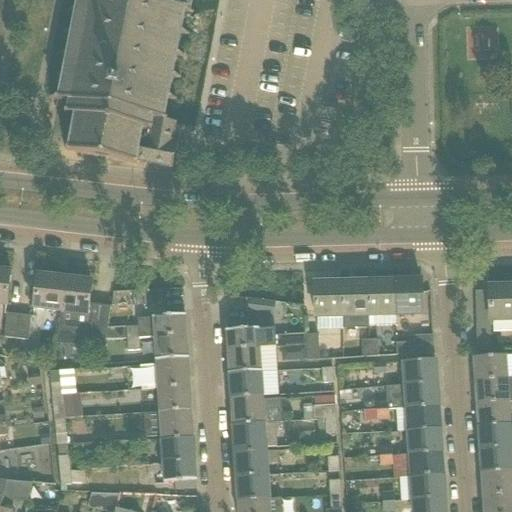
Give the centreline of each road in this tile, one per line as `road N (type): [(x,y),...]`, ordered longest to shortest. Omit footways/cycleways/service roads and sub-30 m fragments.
road 1 (tertiary): [(420,201),(185,205),(0,183)]
road 2 (residential): [(459,511),(436,235)]
road 3 (residential): [(198,239),(217,511)]
road 4 (tertiary): [(198,239),(436,235)]
road 5 (residential): [(420,201),(414,0)]
road 6 (tertiary): [(0,216),(198,239)]
